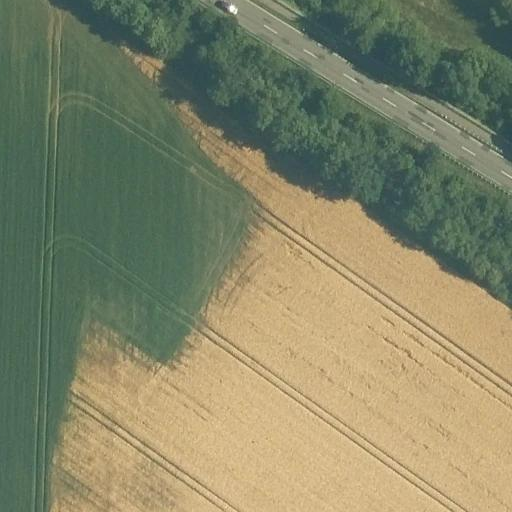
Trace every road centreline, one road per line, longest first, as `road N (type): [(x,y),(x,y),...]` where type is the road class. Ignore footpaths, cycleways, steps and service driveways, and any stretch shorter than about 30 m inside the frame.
road 1 (track): [(54,0),(511,326)]
road 2 (tertiary): [(204,0),(511,193)]
